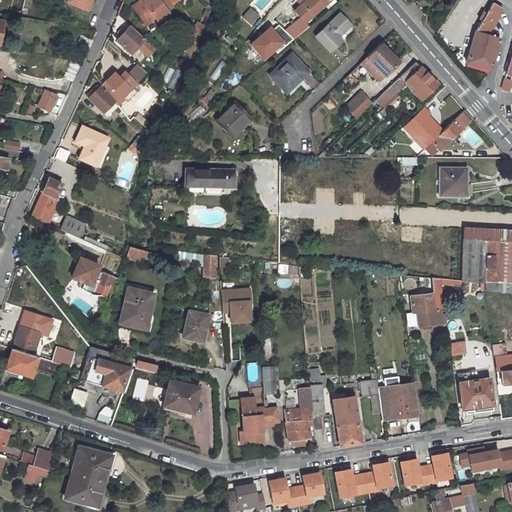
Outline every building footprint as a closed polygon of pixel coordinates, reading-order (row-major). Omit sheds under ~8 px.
[(67,0),(66,5),(85,13),(90,0),(67,0)] [(145,7),(134,15),(144,29),(156,21),(158,25),(168,19),(166,15),(175,10),(173,8),(167,0),(155,0),(147,6),(145,7)] [(167,0),(173,8),(181,0),(167,0)] [(320,17),(317,14),(333,0),(309,0),(295,13),(305,25),(315,16),(317,19),(320,17)] [(141,1),(130,8),(134,15),(145,7),(144,3),(141,1)] [(490,37),(486,35),(500,8),(489,2),(473,30),(463,61),(490,69),(498,39),(497,38),(498,33),(492,32),(490,37)] [(241,17),(251,25),(260,16),(250,7),(241,17)] [(281,8),(269,17),(275,23),(286,14),(281,8)] [(341,15),(317,38),(331,53),(343,42),(339,38),(351,26),(341,15)] [(264,62),(285,42),(269,26),(248,45),(264,62)] [(150,58),(156,50),(131,29),(127,34),(123,31),(119,36),(122,38),(118,44),(132,56),(139,49),(150,58)] [(197,43),(188,40),(184,50),(192,54),(197,43)] [(382,45),(361,65),(364,68),(371,62),(384,76),(398,63),(382,45)] [(511,76),(511,49),(506,70),(504,70),(503,73),(511,76)] [(10,50),(8,59),(25,63),(27,55),(10,50)] [(297,59),(274,79),(288,95),(299,85),(301,88),(313,77),(297,59)] [(417,62),(399,79),(404,84),(407,81),(424,98),(438,85),(417,62)] [(126,76),(135,87),(148,76),(137,66),(126,76)] [(66,73),(58,91),(69,96),(78,76),(66,73)] [(115,76),(101,88),(113,105),(116,110),(124,103),(122,101),(136,88),(135,87),(126,76),(125,76),(120,81),(115,76)] [(501,91),(511,91),(511,79),(503,78),(501,91)] [(399,79),(374,99),(383,110),(400,97),(396,92),(404,86),(399,79)] [(93,92),(86,99),(102,116),(113,105),(101,88),(95,95),(93,92)] [(205,107),(216,99),(209,90),(198,98),(205,107)] [(14,108),(22,112),(30,96),(21,92),(14,108)] [(358,119),(373,105),(361,93),(346,108),(358,119)] [(44,96),(36,112),(48,117),(55,101),(44,96)] [(237,104),(203,132),(216,148),(241,126),(244,129),(252,122),(237,104)] [(28,108),(26,114),(27,114),(33,117),(35,111),(28,108)] [(428,115),(422,109),(402,129),(423,151),(432,142),(440,135),(432,127),(433,126),(426,118),(428,115)] [(138,113),(134,118),(144,126),(148,121),(138,113)] [(440,135),(432,142),(441,150),(470,121),(462,113),(440,135)] [(102,116),(97,120),(106,129),(111,125),(102,116)] [(83,146),(78,158),(100,168),(110,147),(105,144),(107,139),(81,127),(74,142),(83,146)] [(142,132),(135,140),(140,144),(147,137),(142,132)] [(135,140),(127,149),(129,151),(145,166),(154,143),(147,137),(140,144),(135,140)] [(5,140),(3,149),(18,152),(20,143),(5,140)] [(58,147),(53,158),(65,163),(70,151),(58,147)] [(0,167),(6,169),(9,158),(0,156),(0,167)] [(468,198),(467,185),(471,184),(470,169),(443,170),(443,198),(468,198)] [(180,187),(230,188),(230,172),(181,171),(180,187)] [(50,178),(32,216),(49,225),(60,200),(57,199),(64,185),(50,178)] [(68,217),(61,230),(80,240),(87,226),(68,217)] [(482,285),(482,291),(511,294),(511,233),(461,231),(459,282),(482,285)] [(87,240),(86,243),(111,255),(112,252),(87,240)] [(126,248),(123,259),(145,266),(148,255),(126,248)] [(176,256),(175,263),(203,266),(202,279),(214,281),(216,259),(176,256)] [(96,267),(77,258),(68,277),(80,283),(77,290),(79,293),(81,295),(82,295),(84,297),(87,298),(90,299),(94,299),(97,298),(107,301),(115,281),(101,275),(98,281),(91,278),(94,272),(96,267)] [(228,271),(227,259),(219,258),(220,270),(228,271)] [(101,275),(94,272),(91,278),(98,281),(101,275)] [(433,295),(409,298),(411,314),(416,314),(418,324),(445,320),(440,280),(431,280),(433,295)] [(126,287),(120,318),(133,321),(132,326),(144,328),(153,293),(126,287)] [(221,289),(223,324),(252,323),(250,288),(221,289)] [(188,312),(183,329),(189,331),(186,339),(200,343),(208,318),(188,312)] [(16,342),(14,349),(33,356),(41,334),(20,327),(15,342),(16,342)] [(183,329),(180,338),(186,339),(189,331),(183,329)] [(463,343),(448,344),(450,357),(464,355),(463,343)] [(503,344),(490,346),(491,356),(504,354),(503,344)] [(13,360),(9,370),(30,377),(34,368),(59,377),(62,366),(53,363),(33,356),(14,349),(12,348),(9,359),(13,360)] [(58,349),(53,363),(62,366),(70,368),(74,355),(58,349)] [(91,349),(88,358),(132,369),(135,360),(91,349)] [(511,357),(493,359),(494,367),(498,367),(500,386),(511,384),(511,357)] [(83,373),(80,381),(124,392),(132,369),(88,358),(83,373)] [(309,369),(311,383),(323,382),(322,368),(309,369)] [(275,369),(261,370),(263,395),(276,394),(275,369)] [(75,370),(72,378),(80,381),(83,373),(75,370)] [(487,380),(457,384),(460,410),(471,409),(489,406),(490,406),(487,380)] [(374,383),(358,384),(359,399),(368,399),(370,416),(378,414),(375,390),(374,383)] [(169,386),(162,410),(190,419),(198,394),(169,386)] [(321,386),(308,387),(312,428),(312,431),(321,430),(319,417),(324,417),(321,386)] [(405,397),(394,399),(394,404),(387,405),(385,389),(375,390),(378,414),(379,421),(415,417),(412,393),(404,394),(405,397)] [(351,397),(331,400),(339,447),(359,443),(351,397)] [(280,408),(264,410),(255,411),(254,400),(241,401),(244,434),(244,445),(263,443),(262,427),(283,425),(280,408)] [(96,423),(108,427),(113,411),(107,408),(99,416),(96,423)] [(310,408),(282,410),(287,441),(310,438),(309,429),(312,428),(310,408)] [(0,431),(0,456),(0,457),(8,434),(0,431)] [(468,454),(459,456),(462,467),(471,465),(472,472),(500,466),(501,471),(511,468),(511,451),(497,454),(496,451),(485,453),(483,448),(467,452),(468,454)] [(76,450),(59,499),(90,510),(107,461),(76,450)] [(39,451),(33,468),(49,473),(54,457),(39,451)] [(415,459),(399,462),(404,485),(419,482),(420,485),(436,482),(435,480),(451,477),(445,453),(430,456),(432,464),(416,468),(415,459)] [(28,466),(26,472),(46,479),(49,473),(33,468),(28,466)] [(349,473),(333,476),(339,500),(353,498),(354,499),(376,494),(376,491),(391,489),(386,466),(371,469),(372,476),(351,480),(349,473)] [(302,488),(294,490),(297,507),(306,505),(304,498),(321,496),(317,474),(300,477),(302,488)] [(511,476),(503,479),(508,504),(511,503),(511,476)] [(297,507),(294,490),(284,491),(282,480),(266,483),(270,505),(286,502),(287,509),(297,507)] [(264,509),(261,494),(253,496),(252,485),(233,488),(234,492),(226,493),(227,511),(237,510),(237,509),(255,506),(256,510),(264,509)] [(477,511),(473,492),(431,503),(433,511),(450,511),(450,507),(465,503),(466,511),(477,511)] [(398,500),(386,502),(389,509),(400,507),(398,500)]
